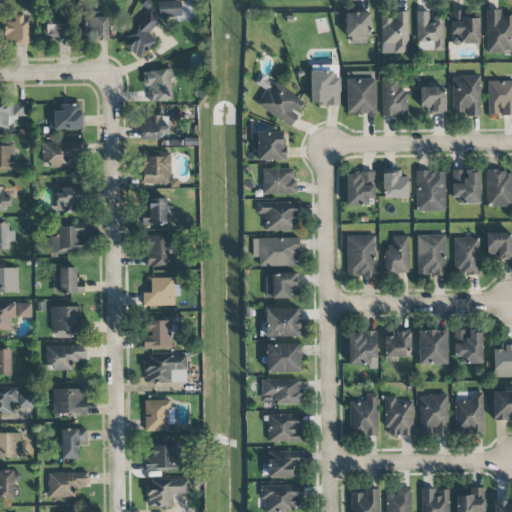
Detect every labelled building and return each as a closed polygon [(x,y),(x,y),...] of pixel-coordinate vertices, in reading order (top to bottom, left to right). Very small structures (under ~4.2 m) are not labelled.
[(159,19),(192,17),(192,0),(158,2),(159,19)] [(511,15),(501,16),(501,10),(485,10),(487,53),(511,52),(511,15)] [(46,38),(54,38),(54,44),(70,43),(68,11),(44,12),(46,38)] [(120,42),(138,59),(156,41),(148,33),(160,21),(150,11),(120,42)] [(478,19),(464,19),(464,11),(450,11),(450,44),(478,44),(478,19)] [(381,54),(408,53),(408,12),(394,12),(394,19),(380,19),(381,54)] [(443,17),(430,17),(430,12),(416,12),(416,50),(444,50),(443,17)] [(107,13),(84,14),(85,41),(108,40),(107,13)] [(345,13),(345,37),(351,37),(351,44),(369,44),(369,13),(345,13)] [(28,44),(27,22),(23,22),(23,15),(13,15),(14,22),(4,23),(4,44),(28,44)] [(173,100),(169,69),(144,72),(147,102),(173,100)] [(375,113),(374,72),(345,72),(346,114),(375,113)] [(480,115),(480,76),(451,76),(452,115),(480,115)] [(382,116),(407,116),(406,89),(398,89),(397,79),(381,79),(382,116)] [(511,115),(511,80),(486,81),(487,116),(511,115)] [(291,125),(305,98),(270,81),(257,108),(291,125)] [(445,113),(444,87),(419,87),(420,108),(428,108),(428,113),(445,113)] [(27,103),(0,102),(0,127),(27,127),(27,103)] [(81,130),(81,105),(60,104),(60,112),(53,111),(52,129),(81,130)] [(139,140),(160,139),(160,134),(169,134),(169,114),(164,115),(164,114),(143,115),(144,125),(139,125),(139,140)] [(286,132),(253,133),(253,150),(257,150),(257,161),(286,160),(286,132)] [(42,163),(50,163),(50,168),(70,168),(70,158),(82,158),(82,142),(41,143),(42,163)] [(142,156),(141,183),(170,183),(170,156),(142,156)] [(262,169),(263,194),(295,194),(295,169),(262,169)] [(452,170),(451,197),(458,197),(458,203),(479,204),(479,171),(452,170)] [(445,211),(444,171),(416,172),(416,211),(445,211)] [(511,206),(511,188),(511,171),(486,172),(487,207),(511,206)] [(374,199),(374,172),(345,173),(346,206),(368,205),(368,199),(374,199)] [(396,173),(382,173),(383,199),(408,198),(407,178),(396,178),(396,173)] [(0,211),(4,211),(4,206),(10,206),(10,197),(3,197),(3,187),(0,187),(0,211)] [(81,190),(54,189),(54,212),(81,212),(81,190)] [(167,224),(166,198),(149,199),(149,219),(142,219),(142,225),(167,224)] [(264,231),(298,230),(298,202),(256,203),(256,214),(263,214),(264,231)] [(0,249),(8,249),(8,223),(0,223),(0,249)] [(49,237),(49,252),(82,253),(82,237),(83,237),(84,227),(56,227),(56,237),(49,237)] [(511,233),(486,233),(486,259),(511,259),(511,233)] [(146,266),(168,266),(168,235),(146,235),(146,266)] [(408,235),(392,236),(392,245),(384,246),(385,273),(409,272),(408,235)] [(445,235),(416,235),(417,276),(446,276),(445,235)] [(347,277),(376,277),(375,236),(346,236),(347,277)] [(258,266),(298,266),(298,238),(252,238),(252,256),(258,256),(258,266)] [(479,275),(479,238),(454,238),(454,275),(479,275)] [(17,268),(5,268),(5,265),(0,265),(0,293),(18,293),(17,268)] [(76,268),(59,268),(59,276),(53,276),(53,294),(84,293),(83,278),(76,278),(76,268)] [(292,298),(292,291),(297,291),(297,275),(265,275),(264,298),(292,298)] [(177,278),(147,278),(148,306),(174,306),(174,296),(177,296),(177,278)] [(31,318),(31,303),(0,303),(0,330),(11,331),(11,318),(31,318)] [(51,331),(57,331),(57,338),(82,338),(82,307),(50,307),(51,331)] [(299,336),(298,308),(265,309),(265,337),(299,336)] [(143,349),(171,349),(171,320),(147,320),(147,334),(143,334),(143,349)] [(418,331),(419,365),(447,364),(446,330),(418,331)] [(409,331),(392,332),(393,337),(384,337),(385,363),(398,362),(398,358),(410,357),(409,331)] [(454,358),(460,358),(460,364),(482,364),(482,331),(453,331),(454,358)] [(348,366),(376,366),(377,333),(348,332),(348,366)] [(299,344),(266,345),(267,373),(300,372),(299,344)] [(493,349),(493,378),(511,377),(511,344),(501,344),(501,349),(493,349)] [(46,371),(72,370),(72,360),(86,360),(86,345),(45,346),(46,371)] [(10,349),(0,349),(0,375),(11,375),(10,349)] [(186,383),(186,356),(145,355),(145,382),(186,383)] [(262,379),(261,400),(271,401),(271,404),(300,405),(300,380),(262,379)] [(32,408),(32,393),(17,393),(17,387),(0,386),(0,414),(13,414),(13,403),(18,403),(18,408),(32,408)] [(54,389),(53,413),(84,414),(84,390),(54,389)] [(511,391),(492,392),(493,419),(511,418),(511,391)] [(483,431),(482,392),(471,392),(471,400),(455,401),(455,432),(483,431)] [(377,435),(377,394),(366,394),(366,402),(349,402),(349,435),(377,435)] [(447,395),(419,396),(420,435),(448,434),(447,395)] [(413,435),(412,401),(395,402),(395,397),(383,397),(384,436),(413,435)] [(144,401),(144,432),(167,431),(167,425),(173,425),(173,400),(144,401)] [(267,442),(301,443),(301,415),(267,415),(267,442)] [(60,460),(78,460),(78,443),(86,443),(87,429),(60,428),(60,460)] [(20,431),(0,432),(0,457),(21,457),(20,431)] [(177,471),(176,445),(150,446),(150,457),(145,457),(145,472),(177,471)] [(303,452),(268,451),(268,478),(292,478),(292,470),(302,470),(303,452)] [(0,500),(14,500),(13,470),(0,470),(0,500)] [(87,472),(47,473),(48,498),(74,497),(74,487),(88,487),(87,472)] [(188,479),(147,479),(147,507),(172,507),(172,494),(188,494),(188,479)] [(264,511),(292,511),(293,499),(302,499),(302,486),(261,485),(260,500),(264,500),(264,511)] [(350,511),(378,511),(378,489),(364,490),(364,493),(350,493),(350,511)] [(410,511),(411,490),(386,489),(385,511),(410,511)] [(449,511),(448,490),(437,490),(436,489),(421,489),(421,511),(449,511)] [(484,511),(484,489),(455,490),(455,511),(484,511)] [(493,511),(511,511),(511,501),(494,502),(493,511)]
